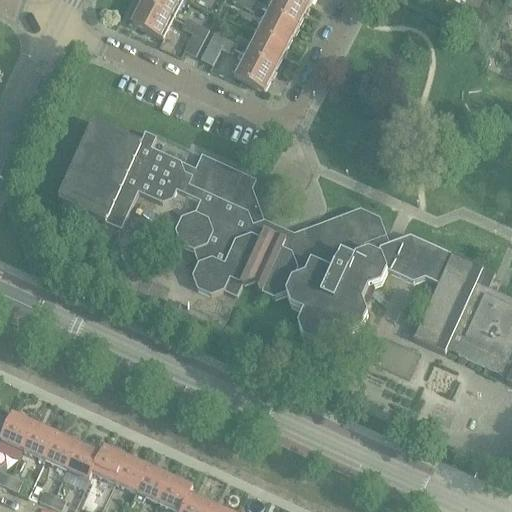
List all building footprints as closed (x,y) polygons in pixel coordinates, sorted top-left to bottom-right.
[(173,23),(185,2),(180,0),(146,0),(143,8),(173,23)] [(242,10),(247,0),(233,0),(231,4),(242,10)] [(259,5),(247,0),(242,10),(254,15),(259,5)] [(296,33),(307,11),(286,0),(274,0),(266,17),(296,33)] [(286,0),(307,11),(313,0),(286,0)] [(162,45),(173,23),(143,8),(132,29),(162,45)] [(285,54),(296,33),(266,17),(255,38),(285,54)] [(193,38),(198,28),(187,22),(184,27),(182,32),(192,37),(193,38)] [(204,44),(209,34),(198,28),(193,38),(204,44)] [(221,52),(226,42),(214,36),(210,46),(221,52)] [(195,61),(204,44),(193,38),(192,37),(184,55),(195,61)] [(274,76),(285,54),(255,38),(244,60),(274,76)] [(236,51),(237,48),(226,42),(221,52),(222,52),(232,58),(236,51)] [(213,70),(222,52),(221,52),(210,46),(201,63),(213,70)] [(263,97),(274,76),(244,60),(233,81),(263,97)] [(485,273),(452,258),(420,245),(397,251),(390,248),(381,223),(359,213),(296,239),(263,224),(252,193),(257,184),(201,159),(195,173),(152,153),(157,142),(145,137),(140,148),(95,127),(59,207),(121,235),(137,198),(161,208),(172,204),(176,196),(200,206),(194,219),(181,223),(175,237),(180,250),(193,255),(198,269),(192,282),(198,295),(210,301),(224,297),(237,302),(242,289),(255,285),(259,297),(273,303),(285,299),(290,312),(303,317),(297,329),(303,343),(317,350),(331,345),(336,332),(349,338),(362,333),(369,319),(363,305),(369,293),(382,289),(388,275),(414,287),(425,282),(439,288),(413,344),(445,359),(448,354),(508,382),(506,387),(511,389),(511,302),(495,295),(500,285),(492,282),(487,292),(477,287),(485,273)] [(174,322),(179,312),(181,308),(168,302),(162,316),(174,322)] [(22,455),(34,429),(13,419),(1,446),(22,455)] [(44,465),(55,439),(34,429),(22,455),(44,465)] [(66,475),(77,448),(55,439),(44,465),(66,475)] [(93,478),(101,459),(77,448),(66,475),(90,486),(93,478)] [(114,487),(126,462),(104,453),(101,459),(93,478),(114,487)] [(137,498),(148,473),(126,462),(114,487),(137,498)] [(158,507),(169,482),(148,473),(137,498),(134,503),(143,508),(145,502),(158,507)] [(0,487),(6,491),(11,480),(0,475),(0,487)] [(18,496),(22,485),(11,480),(6,491),(18,496)] [(168,511),(184,511),(190,500),(193,493),(169,482),(158,507),(168,511)] [(50,511),(55,500),(54,499),(44,495),(39,506),(50,511)] [(53,511),(77,511),(78,510),(55,500),(50,511),(53,511)] [(209,511),(211,509),(190,500),(184,511),(209,511)]
